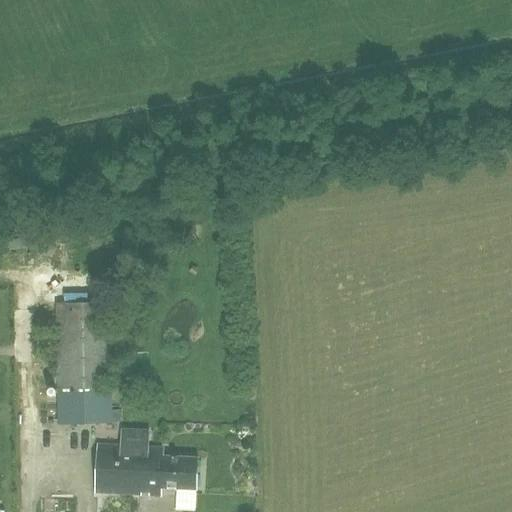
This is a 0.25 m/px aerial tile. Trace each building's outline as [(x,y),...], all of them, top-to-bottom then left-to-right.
[(0,228),(0,240),(1,254),(56,249),(53,224),(0,228)] [(106,270),(105,274),(114,242),(81,233),(74,261),(106,270)] [(0,289),(0,434),(23,434),(20,289),(0,289)] [(59,425),(113,424),(111,303),(57,304),(59,425)] [(163,449),(99,446),(97,492),(161,495),(161,488),(197,490),(198,458),(163,456),(163,449)] [(0,511),(21,511),(21,471),(0,471),(0,511)]
